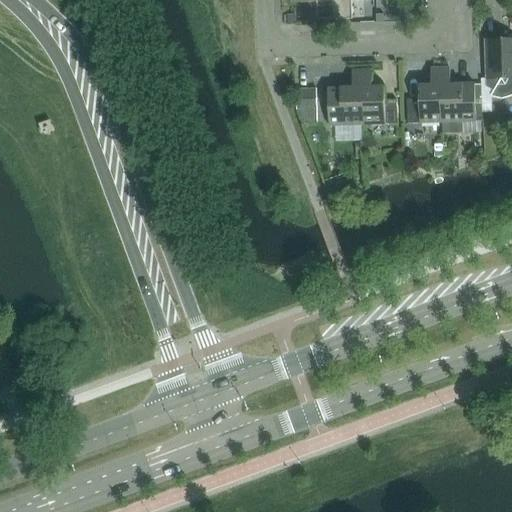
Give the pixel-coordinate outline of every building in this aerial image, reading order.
[(334,20),(333,0),(290,0),(291,2),(305,1),(305,13),(310,18),(316,18),(316,20),(334,20)] [(333,0),(334,20),(351,19),(350,0),(333,0)] [(376,15),(376,23),(384,22),(384,14),(376,15)] [(485,78),(486,80),(486,87),(493,92),(490,97),(491,97),(503,100),(511,96),(511,40),(484,41),(485,78)] [(440,69),(442,123),(443,123),(443,135),(464,134),(464,122),(476,122),(475,84),(450,85),(450,68),(440,69)] [(408,124),(442,123),(440,69),(431,69),(431,86),(418,86),(419,99),(407,100),(408,124)] [(329,126),(363,125),(361,71),(352,71),(352,88),(340,88),(340,89),(328,89),(329,126)] [(361,71),(363,125),(397,124),(397,100),(385,100),(384,87),(372,87),(371,71),(361,71)] [(485,78),(481,79),(482,84),(482,113),(492,112),(491,97),(490,97),(493,92),(486,87),(486,80),(485,78)] [(482,84),(475,84),(476,122),(483,122),(482,113),(482,84)] [(296,111),(301,124),(317,123),(316,89),(296,89),(296,111)] [(344,175),(326,182),(335,206),(353,200),(344,175)]
